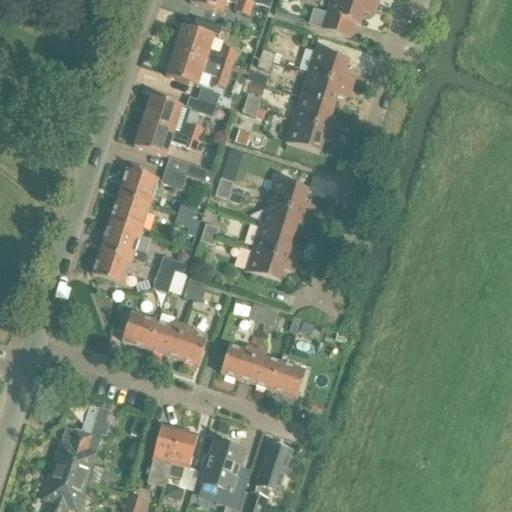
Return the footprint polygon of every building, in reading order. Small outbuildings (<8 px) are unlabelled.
[(269,11),(271,6),(252,0),(191,0),(190,6),(221,17),(226,4),(237,7),(235,14),(248,18),(249,19),(253,6),(269,11)] [(372,7),(348,0),(331,0),(326,16),(313,12),(308,28),(348,40),(348,39),(347,38),(351,27),(352,27),(352,25),(360,28),(364,15),(370,16),(372,7)] [(182,29),(173,55),(230,73),(236,54),(223,50),(221,57),(209,53),(214,40),(218,41),(222,29),(196,21),(192,32),(182,29)] [(262,53),(259,62),(272,66),(275,57),(262,53)] [(314,54),(306,78),(346,91),(350,79),(344,77),(348,64),(314,54)] [(230,73),(173,55),(165,80),(197,90),(202,76),(213,80),(211,87),(224,92),(230,73)] [(272,66),(259,62),(257,71),(270,75),(272,66)] [(284,69),(274,66),(272,74),(281,77),(284,69)] [(265,88),(267,80),(249,74),(246,83),(265,88)] [(306,78),(299,101),(333,112),(338,98),(344,100),(346,91),(306,78)] [(262,99),(265,89),(246,83),(243,93),(262,99)] [(197,102),(197,103),(216,109),(220,98),(201,92),(200,93),(201,93),(198,102),(197,102)] [(142,125),(199,143),(202,132),(185,127),(190,113),(186,111),(182,110),(150,99),(142,125)] [(247,99),(244,108),(257,112),(260,103),(247,99)] [(186,111),(190,113),(212,121),(216,109),(197,103),(189,101),(189,102),(190,102),(187,111),(186,111)] [(299,101),(292,124),(332,137),(336,125),(330,123),(333,112),(299,101)] [(257,112),(244,108),(242,116),(255,121),(257,112)] [(332,137),(292,124),(285,146),(319,157),(323,144),(329,146),(332,137)] [(199,143),(142,125),(134,150),(165,160),(170,146),(195,154),(199,143)] [(246,149),(251,136),(239,132),(234,145),(246,149)] [(228,137),(219,134),(214,136),(211,146),(224,150),(228,137)] [(165,171),(164,174),(185,180),(189,168),(169,161),(168,162),(169,163),(166,171),(165,171)] [(126,173),(117,200),(149,210),(158,183),(126,173)] [(185,180),(164,174),(164,175),(165,175),(162,183),(161,183),(160,186),(181,193),(185,180)] [(220,182),(217,191),(230,195),(233,186),(220,182)] [(274,183),(266,206),(306,220),(310,207),(304,205),(308,193),(274,183)] [(230,195),(217,191),(215,199),(228,204),(230,195)] [(149,210),(117,200),(108,227),(109,227),(110,225),(125,230),(124,233),(140,238),(149,210)] [(266,206),(259,229),(293,241),(298,226),(303,228),(306,220),(266,206)] [(180,208),(177,217),(191,222),(194,212),(180,208)] [(199,224),(191,222),(177,217),(174,227),(188,231),(186,237),(194,240),(199,224)] [(108,227),(99,254),(143,268),(146,257),(135,253),(140,238),(124,233),(125,230),(110,225),(109,227),(108,227)] [(205,228),(202,236),(215,240),(218,232),(205,228)] [(259,229),(252,252),(292,265),(295,253),(290,251),(293,241),(259,229)] [(215,240),(202,236),(200,245),(213,249),(215,240)] [(292,265),(252,252),(245,275),(279,286),(283,272),(289,273),(292,265)] [(143,268),(99,254),(92,278),(123,289),(128,276),(139,279),(143,268)] [(162,262),(159,273),(173,278),(174,274),(182,277),(184,269),(162,262)] [(159,273),(156,282),(170,287),(173,278),(159,273)] [(170,287),(156,282),(153,290),(167,295),(170,287)] [(150,291),(147,283),(135,287),(138,295),(150,291)] [(182,300),(192,303),(197,289),(187,286),(182,300)] [(197,289),(192,303),(201,306),(206,292),(197,289)] [(248,322),(261,326),(265,312),(252,308),(248,322)] [(265,312),(261,326),(273,330),(278,316),(265,312)] [(121,345),(148,353),(157,325),(131,316),(121,345)] [(288,335),(298,338),(302,324),(293,321),(288,335)] [(148,353),(173,362),(184,328),(174,325),(172,330),(157,325),(148,353)] [(184,328),(173,362),(197,370),(207,342),(191,336),(193,331),(184,328)] [(220,377),(246,386),(257,352),(246,349),(245,354),(229,349),(220,377)] [(246,386),(271,394),(280,366),(264,360),(265,355),(257,352),(246,386)] [(280,366),(271,394),(296,402),(305,374),(280,366)] [(61,445),(51,475),(69,480),(92,409),(78,404),(73,421),(84,425),(81,435),(74,433),(67,431),(63,443),(65,443),(64,447),(61,445)] [(95,457),(100,441),(101,438),(105,439),(109,427),(105,426),(109,415),(108,414),(92,409),(69,480),(86,486),(87,485),(98,489),(98,488),(103,472),(91,468),(95,457)] [(145,425),(134,422),(130,436),(140,440),(145,425)] [(168,479),(180,434),(161,429),(152,462),(153,462),(147,486),(165,490),(168,479)] [(197,438),(180,434),(168,479),(181,482),(184,470),(189,471),(197,438)] [(224,511),(237,511),(247,483),(245,483),(236,480),(243,456),(215,447),(202,486),(220,492),(215,507),(225,510),(224,511)] [(269,450),(254,497),(250,496),(245,511),(263,511),(270,493),(278,496),(291,455),(269,450)] [(77,511),(86,486),(69,480),(51,475),(42,502),(51,505),(48,511),(67,511),(68,511),(71,511),(77,511)] [(124,511),(144,511),(147,504),(128,499),(124,511)]
